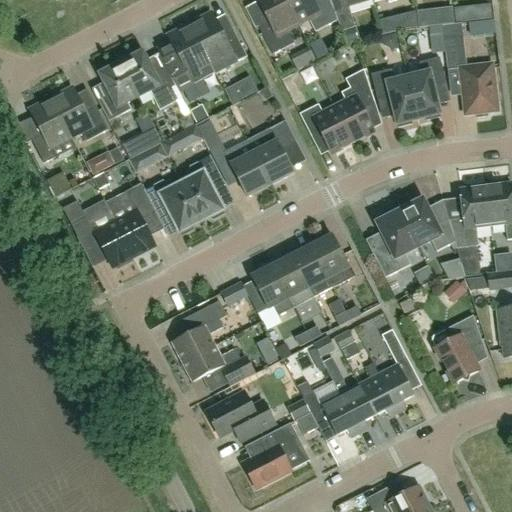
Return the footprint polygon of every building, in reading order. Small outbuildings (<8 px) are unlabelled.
[(297,24),(284,0),(256,0),(268,22),(258,28),(273,56),(294,45),(286,30),(297,24)] [(284,0),(297,24),(307,19),(315,34),(338,22),(329,0),(284,0)] [(332,0),(337,13),(349,9),(348,7),(372,1),(371,0),(332,0)] [(384,14),(385,28),(431,25),(431,12),(384,14)] [(202,24),(191,30),(210,66),(221,60),(225,69),(247,58),(235,36),(225,41),(211,14),(199,20),(202,24)] [(468,59),(498,54),(492,22),(463,27),(468,59)] [(442,27),(445,47),(448,72),(459,70),(465,116),(474,115),(477,120),(487,118),(489,114),(497,113),(492,66),(466,69),(460,25),(442,27)] [(445,47),(442,27),(429,29),(431,48),(445,47)] [(210,66),(191,30),(181,35),(179,31),(167,37),(181,64),(171,69),(183,91),(215,75),(210,66)] [(128,61),(121,65),(138,99),(151,92),(154,99),(176,88),(160,59),(148,65),(141,51),(130,56),(128,61)] [(408,79),(418,121),(426,119),(426,122),(440,119),(433,88),(446,84),(440,59),(419,64),(419,76),(408,79)] [(138,99),(121,65),(114,69),(109,67),(98,73),(111,98),(99,105),(108,123),(130,112),(126,105),(138,99)] [(411,123),(418,121),(408,79),(397,82),(391,71),(371,76),(377,101),(390,98),(398,129),(412,126),(411,123)] [(335,109),(353,145),(374,134),(362,111),(375,104),(364,72),(345,81),(350,90),(341,94),(346,103),(335,109)] [(61,98),(52,103),(70,139),(81,133),(86,143),(108,132),(96,109),(85,114),(72,88),(60,94),(61,98)] [(70,139),(52,103),(42,107),(41,104),(29,110),(42,137),(32,142),(44,165),(55,159),(49,150),(70,139)] [(331,156),(353,145),(335,109),(323,115),(318,106),(300,116),(310,137),(320,133),(331,156)] [(254,155),(270,187),(293,175),(281,152),(296,144),(285,122),(260,135),(267,148),(254,155)] [(210,123),(198,129),(210,152),(222,146),(210,123)] [(247,199),(270,187),(254,155),(241,162),(234,149),(224,154),(247,199)] [(109,154),(115,166),(124,161),(118,150),(109,154)] [(182,186),(201,223),(209,219),(213,221),(224,215),(214,195),(216,190),(224,186),(210,159),(191,169),(190,173),(193,180),(182,186)] [(193,227),(201,223),(182,186),(171,191),(163,183),(147,191),(161,218),(166,216),(171,218),(182,238),(193,232),(193,227)] [(511,189),(511,185),(486,189),(490,227),(505,225),(507,242),(511,241),(511,189)] [(115,224),(133,258),(155,247),(141,222),(156,214),(141,186),(125,194),(136,214),(115,224)] [(460,192),(463,221),(448,222),(455,244),(456,250),(476,248),(478,248),(476,229),(490,227),(486,189),(460,192)] [(455,244),(448,222),(447,218),(435,224),(423,201),(410,204),(398,209),(418,249),(431,242),(437,253),(455,244)] [(77,203),(63,211),(78,239),(92,231),(77,203)] [(387,216),(377,225),(389,248),(373,256),(385,279),(411,266),(405,255),(418,249),(398,209),(387,216)] [(112,269),(133,258),(115,224),(94,235),(112,269)] [(314,246),(312,248),(333,289),(354,278),(349,268),(332,237),(325,241),(323,238),(313,244),(314,246)] [(300,254),(292,258),(313,299),(333,289),(312,248),(311,248),(309,246),(298,251),(300,254)] [(476,248),(456,250),(465,278),(479,277),(476,248)] [(275,267),(273,268),(294,309),(313,299),(292,258),(286,261),(285,258),(274,264),(275,267)] [(260,275),(253,279),(269,310),(273,308),(278,318),(294,309),(273,268),(271,269),(269,266),(259,272),(260,275)] [(511,273),(488,276),(490,292),(511,289),(511,273)] [(468,285),(450,291),(455,304),(473,298),(468,285)] [(223,298),(236,325),(260,313),(247,286),(223,298)] [(414,310),(409,301),(400,306),(404,315),(414,310)] [(171,345),(181,365),(215,347),(210,336),(223,329),(220,321),(227,318),(219,303),(197,314),(204,328),(171,345)] [(358,307),(345,314),(349,322),(362,315),(358,307)] [(511,358),(511,309),(496,311),(498,328),(500,328),(504,359),(511,358)] [(345,314),(337,318),(341,326),(349,322),(345,314)] [(445,332),(451,342),(436,350),(454,385),(463,381),(468,383),(470,377),(478,373),(466,350),(482,342),(473,317),(445,332)] [(308,333),(312,341),(323,336),(318,328),(308,333)] [(397,366),(378,376),(398,414),(407,410),(403,403),(414,397),(404,377),(414,372),(392,331),(382,337),(397,366)] [(335,340),(340,350),(355,343),(349,332),(335,340)] [(301,347),(312,341),(308,333),(297,339),(301,347)] [(320,359),(335,351),(328,338),(314,346),(320,359)] [(215,347),(181,365),(191,384),(239,360),(235,351),(221,358),(215,347)] [(246,360),(223,372),(230,386),(253,374),(246,360)] [(389,419),(398,414),(378,376),(359,386),(375,417),(385,412),(389,419)] [(335,387),(340,396),(360,434),(369,430),(365,423),(375,417),(359,386),(348,392),(343,382),(335,387)] [(340,396),(320,406),(314,393),(303,399),(312,417),(323,411),(334,434),(345,428),(351,439),(360,434),(340,396)] [(239,444),(260,433),(274,426),(262,403),(252,409),(244,395),(207,414),(219,438),(233,431),(239,444)] [(287,409),(294,423),(310,415),(303,401),(287,409)] [(255,490),(291,472),(283,456),(302,446),(290,425),(258,441),(265,454),(243,465),(255,490)] [(300,476),(316,467),(311,458),(295,467),(300,476)] [(366,501),(372,511),(426,511),(431,510),(419,488),(393,502),(387,490),(366,501)]
